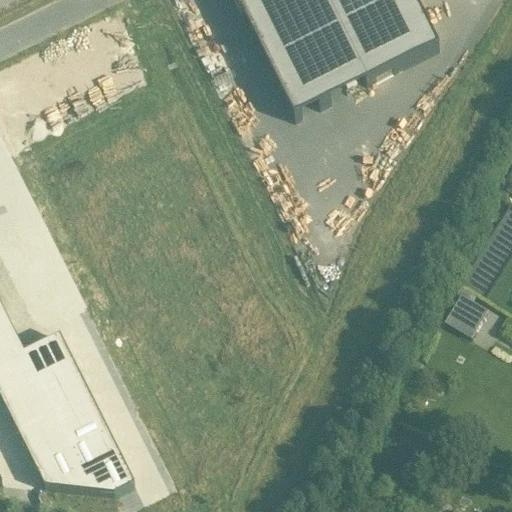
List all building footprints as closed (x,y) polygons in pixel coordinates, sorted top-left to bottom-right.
[(365,92),(319,0),(231,0),(295,127),(365,92)] [(319,0),(366,92),(439,56),(410,0),(319,0)] [(511,177),(503,191),(509,195),(511,197),(511,177)] [(460,299),(443,326),(455,333),(471,343),(488,316),(471,306),(460,299)] [(0,404),(36,476),(45,493),(114,501),(135,491),(127,476),(60,341),(51,345),(24,359),(0,309),(0,404)]
